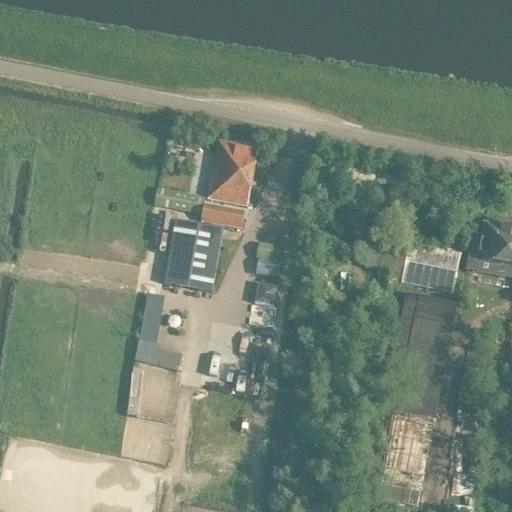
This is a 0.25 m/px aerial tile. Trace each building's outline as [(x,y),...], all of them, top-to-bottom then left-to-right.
[(247,208),(257,150),(218,142),(207,200),(247,208)] [(344,165),(341,179),(400,191),(403,177),(344,165)] [(155,207),(170,209),(194,214),(198,197),(173,193),(157,190),(155,207)] [(200,223),(220,227),(241,230),(243,220),(244,213),(203,205),(200,223)] [(175,221),(164,283),(212,292),(223,230),(175,221)] [(470,234),(464,270),(511,278),(511,271),(511,227),(481,223),(479,236),(470,234)] [(279,261),(281,247),(261,244),(259,258),(279,261)] [(369,244),(364,268),(402,276),(400,284),(420,288),(451,295),(459,254),(409,244),(407,252),(369,244)] [(152,344),(158,297),(149,296),(142,343),(152,344)] [(456,305),(419,298),(417,297),(413,318),(393,425),(399,427),(388,486),(421,492),(432,433),(453,324),(456,305)] [(273,328),(275,311),(276,308),(252,304),(249,324),(273,328)] [(511,325),(510,366),(503,366),(499,487),(511,486),(511,325)] [(139,394),(146,347),(136,346),(130,394),(139,394)] [(247,380),(244,394),(258,396),(265,349),(256,348),(251,380),(247,380)] [(456,424),(479,425),(480,395),(458,394),(456,424)] [(454,426),(451,487),(476,488),(479,427),(454,426)]
